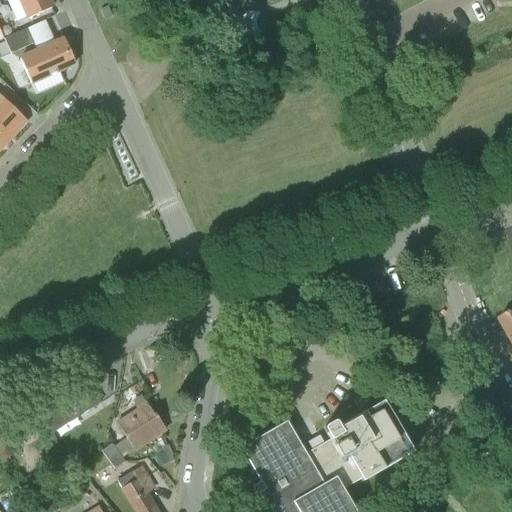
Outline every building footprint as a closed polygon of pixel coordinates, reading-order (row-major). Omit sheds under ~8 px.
[(7,0),(17,22),(28,17),(28,19),(52,8),(48,0),(7,0)] [(4,39),(11,54),(33,44),(26,29),(4,39)] [(64,40),(20,59),(31,84),(32,83),(37,93),(65,80),(60,70),(75,64),(64,40)] [(0,96),(0,137),(6,143),(26,121),(0,96)] [(511,338),(511,311),(500,318),(511,338)] [(79,418),(101,403),(81,372),(59,387),(62,391),(40,394),(43,403),(67,399),(79,418)] [(43,403),(40,394),(37,395),(25,398),(34,425),(48,420),(43,403)] [(330,440),(313,450),(306,454),(287,421),(240,448),(260,482),(253,486),(252,489),(255,494),(258,494),(259,494),(269,511),(356,511),(343,490),(361,480),(362,482),(414,452),(384,401),(339,427),(336,421),(324,428),(330,440)] [(0,409),(0,437),(1,438),(29,427),(20,402),(0,409)] [(122,458),(135,450),(166,430),(155,412),(153,413),(146,402),(137,408),(138,410),(117,423),(127,439),(114,447),(122,458)] [(122,458),(114,447),(112,444),(102,451),(115,469),(125,462),(122,458)] [(122,488),(137,511),(158,511),(147,492),(155,487),(143,468),(134,473),(119,482),(122,488)]
